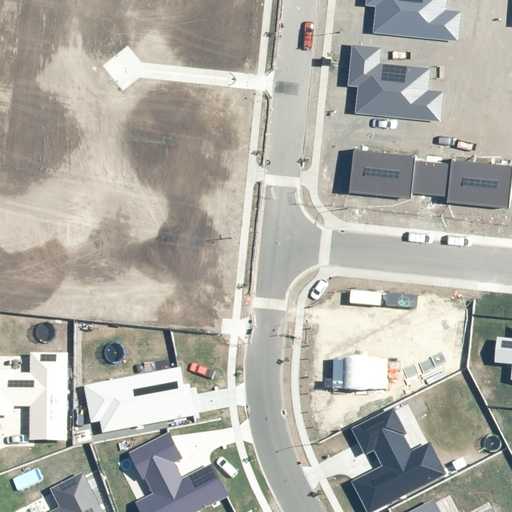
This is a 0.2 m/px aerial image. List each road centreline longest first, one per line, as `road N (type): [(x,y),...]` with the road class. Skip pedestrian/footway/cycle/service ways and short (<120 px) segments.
road 1 (residential): [(301,511),(263,393),(276,240)]
road 2 (residential): [(276,240),(299,0)]
road 3 (residential): [(276,240),(511,265)]
